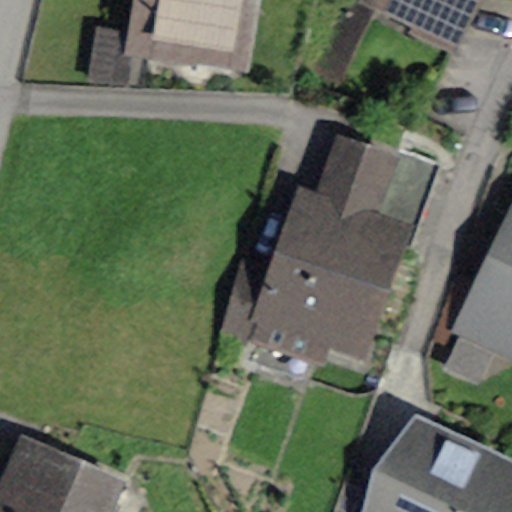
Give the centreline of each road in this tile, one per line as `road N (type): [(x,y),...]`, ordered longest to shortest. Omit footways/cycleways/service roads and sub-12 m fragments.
road 1 (residential): [(511,58),(422,354)]
road 2 (track): [(300,123),(0,105)]
